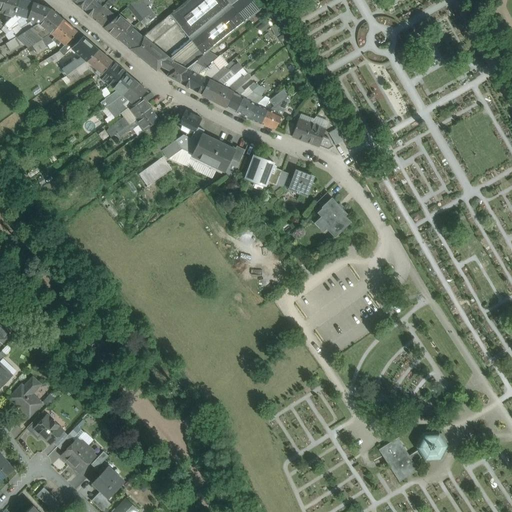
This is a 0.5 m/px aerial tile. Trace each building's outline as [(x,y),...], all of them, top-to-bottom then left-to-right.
[(19,0),(4,0),(1,10),(0,10),(0,12),(13,16),(15,14),(19,0)] [(34,2),(27,0),(19,0),(15,14),(22,16),(28,18),(34,2)] [(76,0),(75,3),(84,10),(92,0),(76,0)] [(98,1),(96,0),(92,0),(84,10),(93,18),(103,6),(98,1)] [(146,7),(139,0),(136,0),(128,7),(140,21),(145,16),(152,11),(148,6),(146,7)] [(226,0),(187,0),(170,14),(176,22),(190,39),(231,6),(226,0)] [(252,0),(236,0),(232,4),(232,5),(231,6),(244,22),(260,9),(252,0)] [(51,9),(34,2),(28,18),(32,20),(39,23),(51,9)] [(103,6),(93,18),(104,27),(116,16),(115,15),(110,11),(108,10),(103,6)] [(231,6),(190,39),(191,41),(199,50),(203,55),(244,22),(231,6)] [(63,19),(51,9),(39,23),(37,24),(40,27),(41,25),(51,33),(63,19)] [(152,11),(145,16),(151,23),(157,18),(152,11)] [(22,16),(15,14),(13,16),(9,19),(14,23),(22,16)] [(170,14),(156,26),(162,33),(176,22),(170,14)] [(133,27),(118,15),(117,15),(117,16),(116,16),(104,27),(118,39),(132,28),(133,27)] [(383,15),(380,20),(392,27),(395,22),(383,15)] [(145,16),(140,21),(146,28),(151,23),(145,16)] [(14,23),(9,19),(6,22),(5,25),(5,26),(4,27),(6,28),(4,30),(6,32),(8,30),(9,32),(13,30),(17,26),(14,23)] [(77,31),(63,19),(51,33),(55,36),(61,41),(65,45),(77,31)] [(37,24),(39,23),(32,20),(27,23),(25,21),(19,25),(24,33),(31,28),(37,24)] [(37,24),(31,28),(43,38),(51,33),(41,25),(40,27),(37,24)] [(24,33),(19,25),(17,26),(13,30),(14,32),(12,33),(14,35),(15,34),(17,37),(24,33)] [(156,26),(146,34),(152,41),(162,33),(156,26)] [(31,45),(43,38),(31,28),(24,33),(17,37),(24,42),(29,47),(31,45)] [(132,28),(118,39),(129,48),(143,36),(139,33),(136,31),(132,28)] [(9,32),(5,35),(9,42),(17,37),(15,34),(14,35),(12,33),(14,32),(13,30),(9,32)] [(77,31),(65,45),(59,51),(64,55),(71,48),(83,36),(77,31)] [(43,38),(31,45),(36,52),(54,42),(51,40),(55,36),(51,33),(43,38)] [(61,41),(55,36),(51,40),(54,42),(58,45),(61,41)] [(83,36),(71,48),(82,58),(84,57),(87,60),(98,49),(83,36)] [(168,56),(144,36),(143,36),(129,48),(155,70),(160,65),(168,56)] [(9,51),(24,42),(17,37),(9,42),(5,44),(9,51)] [(199,50),(191,41),(170,58),(173,60),(173,61),(182,66),(183,63),(194,54),(199,50)] [(50,56),(60,50),(56,45),(47,51),(50,56)] [(112,61),(98,49),(87,60),(89,63),(102,73),(112,61)] [(203,55),(199,50),(194,54),(198,59),(202,57),(203,55)] [(64,55),(59,51),(54,54),(57,57),(56,58),(58,61),(64,56),(63,55),(64,55)] [(218,58),(207,52),(203,55),(202,57),(212,63),(218,58)] [(54,54),(46,59),(49,62),(56,58),(57,57),(54,54)] [(194,54),(183,63),(182,66),(187,69),(195,63),(194,62),(198,59),(194,54)] [(215,64),(220,70),(228,64),(221,55),(218,58),(212,63),(206,69),(200,71),(199,75),(204,77),(209,69),(215,64)] [(168,56),(160,65),(170,70),(173,61),(173,60),(170,58),(168,56)] [(76,58),(72,61),(71,59),(64,64),(66,66),(62,69),(67,75),(73,70),(77,68),(87,60),(84,57),(82,58),(79,61),(76,58)] [(195,63),(206,69),(212,63),(202,57),(198,59),(194,62),(195,63)] [(49,63),(49,62),(46,59),(38,64),(41,69),(49,63)] [(87,60),(77,68),(79,71),(81,73),(89,67),(89,63),(87,60)] [(126,72),(112,61),(102,73),(100,75),(114,87),(126,72)] [(182,66),(173,61),(170,70),(167,76),(180,83),(187,69),(182,66)] [(209,80),(221,86),(230,80),(223,76),(221,75),(223,73),(225,74),(227,69),(236,74),(243,68),(238,62),(237,64),(232,61),(220,70),(209,80)] [(200,71),(206,69),(195,63),(187,69),(199,75),(200,71)] [(204,77),(199,75),(192,89),(202,94),(209,80),(220,70),(215,64),(209,69),(204,77)] [(170,70),(160,65),(155,70),(167,76),(170,70)] [(355,65),(348,69),(350,74),(358,70),(355,65)] [(221,86),(233,93),(240,86),(252,77),(248,72),(243,68),(236,74),(242,77),(241,79),(243,80),(242,83),(240,82),(239,84),(230,80),(221,86)] [(187,69),(180,83),(192,89),(199,75),(187,69)] [(225,74),(223,76),(230,80),(236,74),(227,69),(225,74)] [(73,70),(67,75),(61,79),(66,86),(82,75),(81,73),(79,71),(75,73),(73,70)] [(126,72),(114,87),(117,90),(122,95),(134,80),(126,72)] [(236,74),(230,80),(239,84),(240,82),(241,79),(242,77),(236,74)] [(147,90),(134,80),(122,95),(128,100),(132,103),(140,97),(147,90)] [(202,94),(214,100),(221,86),(209,80),(202,94)] [(253,92),(260,86),(251,81),(247,89),(253,92)] [(97,85),(81,96),(86,102),(89,99),(101,91),(97,85)] [(221,86),(214,100),(226,107),(233,93),(221,86)] [(233,93),(245,98),(253,92),(247,89),(244,91),(240,86),(233,93)] [(253,92),(262,96),(266,89),(260,86),(253,92)] [(101,91),(104,96),(106,98),(110,95),(105,88),(101,91)] [(106,98),(105,99),(109,104),(112,102),(118,98),(122,95),(117,90),(110,95),(106,98)] [(287,96),(283,90),(269,100),(273,106),(276,104),(287,96)] [(92,104),(104,96),(101,91),(89,99),(92,104)] [(253,92),(245,98),(257,104),(262,96),(253,92)] [(245,98),(233,93),(226,107),(236,112),(237,113),(245,98)] [(118,98),(123,104),(128,100),(122,95),(118,98)] [(276,104),(284,108),(285,109),(290,98),(287,96),(276,104)] [(118,98),(112,102),(122,113),(127,108),(123,104),(118,98)] [(151,108),(143,98),(128,108),(137,118),(151,108)] [(245,98),(237,113),(249,119),(257,104),(245,98)] [(122,113),(112,102),(109,104),(107,105),(117,116),(122,113)] [(269,110),(257,104),(249,119),(262,124),(269,110)] [(273,106),(269,110),(281,115),(284,108),(276,104),(273,106)] [(151,108),(137,118),(146,129),(160,119),(151,108)] [(202,118),(187,110),(180,123),(184,125),(195,130),(197,127),(202,118)] [(281,115),(269,110),(262,124),(274,129),(281,115)] [(125,116),(118,120),(124,128),(130,123),(125,116)] [(146,129),(144,130),(145,132),(140,136),(144,140),(172,120),(164,116),(160,119),(146,129)] [(144,130),(146,129),(137,118),(133,121),(135,123),(137,126),(142,132),(144,130)] [(310,124),(298,119),(292,136),(304,141),(310,124)] [(118,120),(113,124),(119,132),(124,128),(118,120)] [(289,122),(284,133),(290,135),(294,124),(289,122)] [(134,129),(130,123),(124,128),(127,132),(129,135),(136,130),(134,129)] [(325,130),(310,124),(304,141),(320,146),(323,136),(325,130)] [(195,130),(184,125),(182,129),(189,132),(187,136),(191,138),(195,130)] [(204,130),(197,127),(195,130),(191,138),(192,138),(191,140),(197,143),(202,133),(202,134),(204,130)] [(127,132),(124,128),(119,132),(117,133),(119,137),(126,132),(127,132)] [(343,141),(336,129),(329,133),(336,145),(343,141)] [(208,164),(219,141),(202,134),(202,133),(197,143),(191,140),(192,138),(191,138),(187,136),(183,134),(174,141),(161,150),(168,159),(169,158),(186,166),(191,156),(208,164)] [(167,135),(155,144),(156,144),(160,151),(161,150),(174,141),(172,138),(167,135)] [(330,139),(323,136),(320,146),(329,149),(334,146),(330,139)] [(219,141),(208,164),(222,171),(225,172),(225,171),(235,150),(235,149),(219,141)] [(160,151),(156,144),(151,147),(156,154),(160,151)] [(257,147),(248,144),(243,155),(252,159),(254,155),(257,147)] [(235,150),(225,171),(232,180),(245,149),(237,146),(235,149),(235,150)] [(364,151),(353,157),(366,180),(377,173),(364,151)] [(273,162),(254,155),(252,159),(246,175),(257,179),(255,182),(254,182),(253,185),(258,187),(260,187),(262,187),(264,186),(265,182),(266,182),(266,181),(272,167),(273,162)] [(191,156),(186,166),(212,179),(216,171),(221,173),(222,171),(208,164),(191,156)] [(163,157),(139,174),(148,186),(171,169),(163,157)] [(272,167),(266,181),(275,185),(276,185),(277,185),(282,171),(282,170),(275,168),(275,169),(272,167)] [(312,177),(295,170),(291,179),(288,187),(306,194),(312,177)] [(288,173),(282,171),(277,185),(282,187),(282,186),(284,185),(287,177),(288,173)] [(77,180),(62,191),(67,199),(83,188),(77,180)] [(286,192),(282,186),(282,187),(277,185),(276,185),(275,185),(271,188),(278,197),(286,192)] [(327,193),(317,202),(321,207),(331,198),(327,193)] [(331,198),(321,207),(322,208),(317,213),(320,216),(314,223),(323,232),(326,229),(334,237),(350,222),(344,216),(347,214),(331,198)] [(297,252),(291,257),(299,267),(305,263),(297,252)] [(10,334),(0,324),(0,343),(1,343),(10,334)] [(60,347),(54,341),(54,342),(51,345),(55,350),(58,347),(59,348),(60,347)] [(0,388),(12,376),(0,364),(0,388)] [(33,377),(24,387),(22,385),(12,395),(24,406),(21,409),(29,416),(41,403),(31,394),(40,384),(33,377)] [(52,391),(42,402),(47,406),(57,396),(52,391)] [(39,415),(27,428),(35,435),(38,432),(34,428),(43,419),(39,415)] [(190,416),(189,416),(188,416),(188,417),(184,420),(183,420),(183,421),(187,427),(188,427),(189,427),(188,426),(193,423),(193,424),(194,423),(194,422),(194,421),(194,418),(193,417),(191,416),(190,417),(190,416)] [(50,422),(45,417),(43,419),(34,428),(38,432),(50,443),(52,442),(61,432),(56,427),(58,426),(52,420),(50,422)] [(61,432),(52,442),(57,446),(68,435),(63,430),(61,432)] [(441,457),(444,441),(436,430),(418,431),(412,444),(421,458),(441,457)] [(68,435),(57,446),(61,450),(74,437),(70,433),(68,435)] [(400,482),(419,470),(398,438),(379,450),(400,482)] [(76,439),(62,454),(66,458),(68,458),(72,462),(87,446),(82,440),(78,441),(76,439)] [(87,446),(72,462),(76,466),(76,468),(80,472),(94,456),(93,455),(93,451),(87,446)] [(103,451),(91,464),(96,469),(108,456),(103,451)] [(0,481),(14,470),(0,453),(0,481)] [(107,467),(91,484),(103,494),(102,496),(106,500),(123,482),(107,467)] [(59,511),(65,507),(44,487),(36,495),(53,511),(59,511)] [(102,496),(94,503),(102,511),(103,511),(110,504),(106,500),(102,496)] [(126,499),(114,511),(136,511),(137,511),(138,511),(126,499)]
